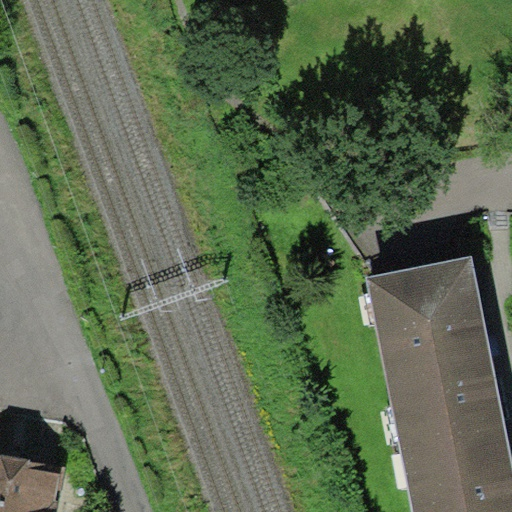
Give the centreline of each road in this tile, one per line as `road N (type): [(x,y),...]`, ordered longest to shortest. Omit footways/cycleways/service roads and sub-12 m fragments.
road 1 (residential): [(0,230),(87,384)]
road 2 (residential): [(87,384),(132,511)]
